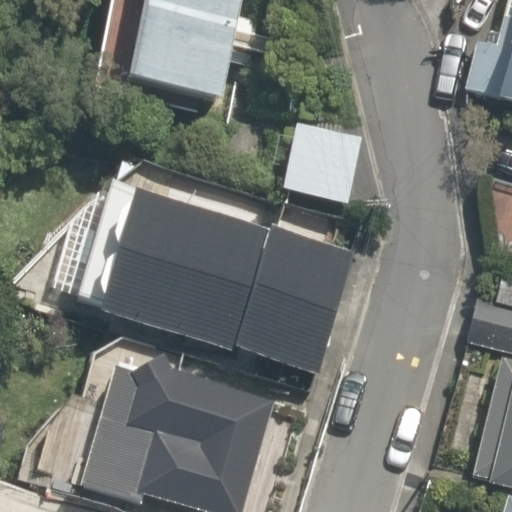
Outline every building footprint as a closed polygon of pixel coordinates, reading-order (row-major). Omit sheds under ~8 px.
[(257,18),(231,13),(233,0),(99,0),(85,79),(214,104),(224,48),(251,53),(257,18)] [(511,0),(504,0),(478,106),(511,114),(511,0)] [(366,139),(292,128),(282,195),(356,207),(366,139)] [(96,185),(60,312),(58,320),(103,332),(105,325),(317,385),(353,258),(96,185)] [(240,511),(271,411),(106,360),(68,484),(160,511),(240,511)] [(476,479),(511,485),(511,364),(497,362),(476,479)] [(511,511),(511,502),(493,498),(490,511),(511,511)]
